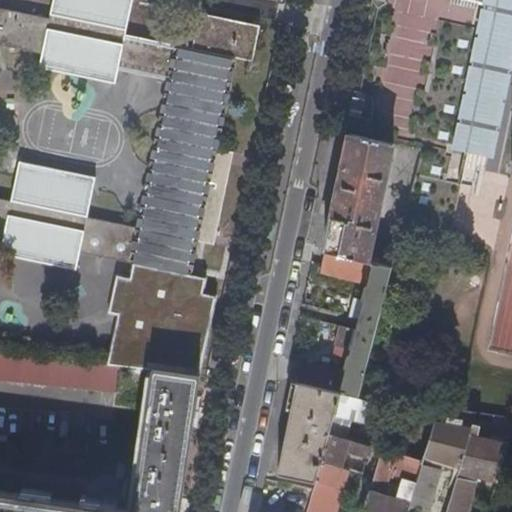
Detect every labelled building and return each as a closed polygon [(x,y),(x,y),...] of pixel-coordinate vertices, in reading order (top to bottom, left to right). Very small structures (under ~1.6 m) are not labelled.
[(0,235),(5,236),(1,254),(25,259),(78,269),(82,251),(135,263),(190,274),(196,243),(218,247),(219,239),(232,166),(211,162),(214,148),(233,57),(254,62),(261,26),(201,13),(193,49),(127,35),(134,0),(54,0),(51,19),(0,8),(0,235)] [(371,0),(344,132),(351,134),(394,145),(424,151),(454,0),(371,0)] [(454,0),(424,151),(406,219),(454,228),(462,185),(473,187),(476,173),(486,174),(511,48),(511,8),(506,1),(506,0),(454,0)] [(370,261),(394,145),(351,134),(326,250),(327,250),(370,261)] [(235,152),(214,148),(211,162),(232,166),(235,152)] [(399,244),(401,236),(387,233),(385,241),(399,244)] [(394,267),(399,244),(385,241),(379,263),(394,267)] [(379,263),(370,261),(327,250),(322,267),(371,279),(369,284),(366,285),(363,297),(365,300),(360,318),(358,328),(353,346),(351,353),(348,354),(346,366),(347,368),(342,390),(341,390),(341,391),(344,392),(360,396),(394,267),(379,263)] [(190,274),(135,263),(133,272),(135,272),(134,278),(126,276),(126,278),(121,277),(122,275),(118,275),(110,313),(113,314),(114,312),(118,313),(118,314),(121,315),(119,324),(118,323),(110,358),(109,364),(118,365),(155,369),(157,370),(199,377),(218,297),(204,294),(208,279),(190,274)] [(360,318),(365,300),(356,297),(351,316),(360,318)] [(338,343),(353,346),(358,328),(343,323),(338,343)] [(0,379),(116,392),(116,390),(118,365),(109,364),(0,353),(0,379)] [(302,365),(298,381),(332,388),(335,372),(302,365)] [(179,511),(182,498),(199,377),(157,370),(155,369),(133,511),(109,511),(100,511),(102,500),(88,498),(86,509),(35,501),(37,490),(23,488),(21,499),(0,495),(0,511),(179,511)] [(278,473),(318,479),(323,461),(332,433),(343,394),(344,392),(341,391),(341,390),(332,388),(298,381),(278,473)] [(474,428),(438,419),(426,457),(462,468),(471,437),(474,428)] [(332,433),(323,461),(342,467),(344,468),(349,452),(368,458),(372,446),(332,433)] [(462,468),(460,473),(460,475),(500,483),(511,445),(471,437),(462,468)] [(409,511),(411,508),(424,465),(425,462),(384,450),(366,511),(367,511),(409,511)] [(426,457),(425,462),(460,473),(462,468),(426,457)] [(323,461),(318,479),(337,484),(342,467),(323,461)] [(430,511),(443,471),(424,465),(411,508),(423,511),(430,511)] [(342,467),(337,484),(346,487),(351,470),(344,468),(342,467)] [(318,479),(308,511),(329,511),(337,484),(318,479)] [(468,511),(477,485),(459,480),(448,511),(468,511)]
